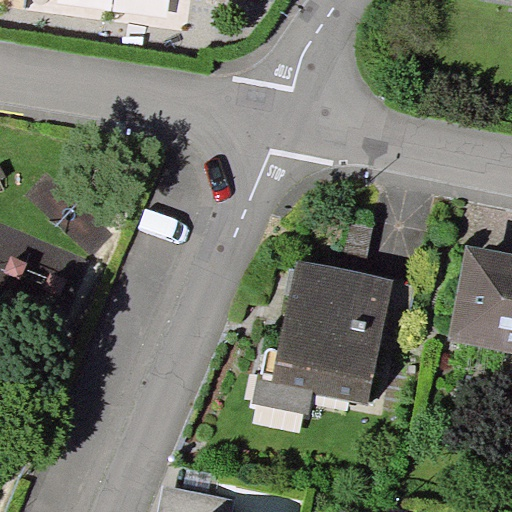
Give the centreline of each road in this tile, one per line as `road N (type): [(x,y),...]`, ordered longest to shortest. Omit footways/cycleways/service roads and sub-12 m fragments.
road 1 (residential): [(102,511),(258,116)]
road 2 (residential): [(0,73),(258,116)]
road 3 (residential): [(258,116),(511,168)]
road 4 (residential): [(258,116),(329,0)]
